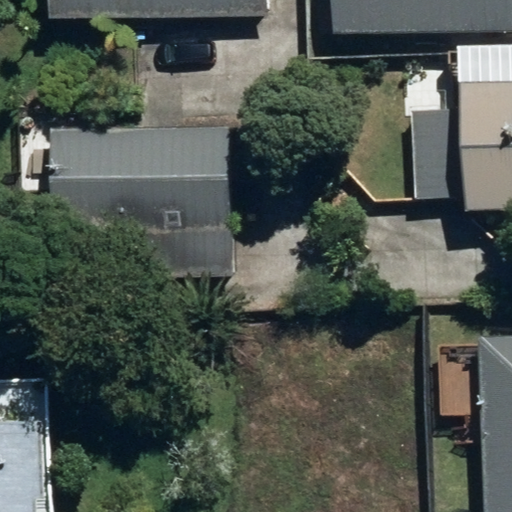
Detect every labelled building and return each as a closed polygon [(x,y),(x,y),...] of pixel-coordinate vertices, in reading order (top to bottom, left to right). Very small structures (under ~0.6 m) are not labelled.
[(276,0),(62,0),(63,26),(278,20),(276,0)] [(511,0),(345,0),(346,39),(511,36),(511,0)] [(511,87),(472,88),(473,114),(420,115),(422,203),(475,202),(476,216),(511,215),(511,87)] [(237,131),(63,136),(66,241),(134,239),(134,247),(153,247),(154,284),(241,281),(237,131)] [(511,511),(511,342),(491,343),(495,511),(511,511)] [(55,427),(0,429),(0,511),(49,511),(49,504),(57,504),(55,427)]
